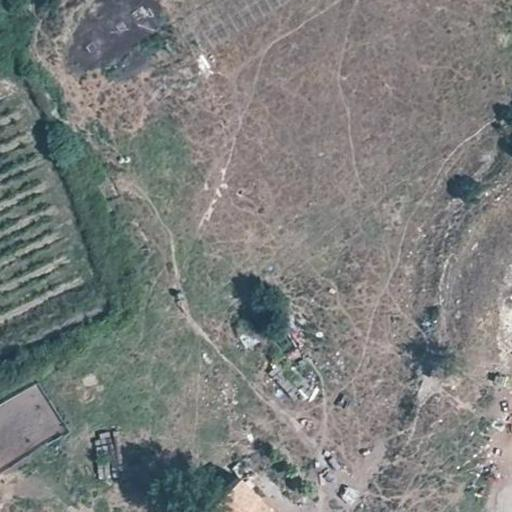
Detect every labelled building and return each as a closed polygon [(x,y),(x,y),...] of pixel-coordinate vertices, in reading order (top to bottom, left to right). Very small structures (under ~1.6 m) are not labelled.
[(158,52),(169,70),(194,55),(183,38),(158,52)] [(129,209),(141,204),(132,180),(120,184),(129,209)] [(142,251),(153,244),(138,221),(127,227),(142,251)] [(97,475),(126,473),(124,431),(95,433),(97,475)] [(273,511),(246,484),(216,511),(273,511)]
